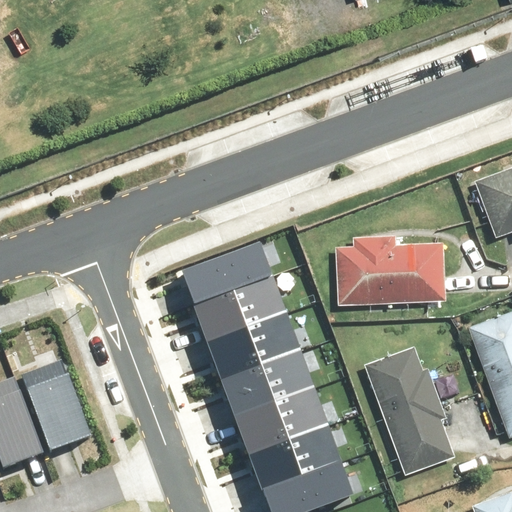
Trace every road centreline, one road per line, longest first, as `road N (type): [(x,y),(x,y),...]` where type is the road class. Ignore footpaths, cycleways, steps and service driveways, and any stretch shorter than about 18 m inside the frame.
road 1 (residential): [(83,225),(511,59)]
road 2 (residential): [(168,446),(83,225)]
road 3 (residential): [(168,446),(0,507)]
